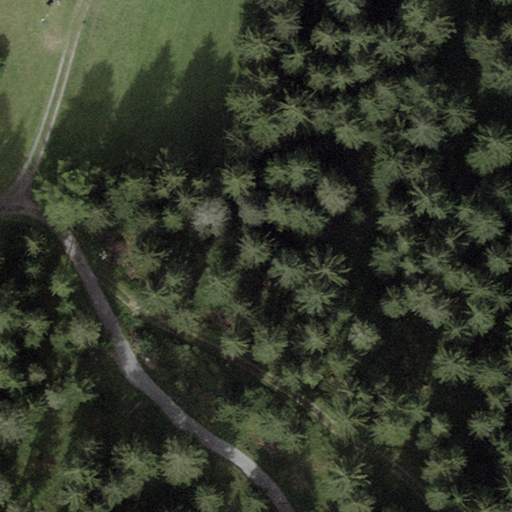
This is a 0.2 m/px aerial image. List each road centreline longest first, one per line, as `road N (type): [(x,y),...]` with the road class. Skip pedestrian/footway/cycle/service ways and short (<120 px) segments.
road 1 (track): [(51,115),(67,225),(143,388),(235,457),(286,511)]
road 2 (track): [(67,225),(155,324),(297,396),(431,511)]
road 3 (track): [(0,197),(26,171),(51,115),(84,0)]
